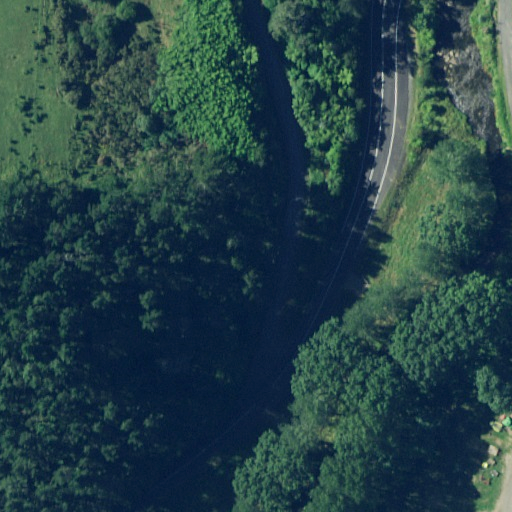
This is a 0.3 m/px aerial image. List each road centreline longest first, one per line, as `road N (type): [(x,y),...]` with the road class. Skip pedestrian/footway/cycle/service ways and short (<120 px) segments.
road 1 (tertiary): [(385,0),(372,173),(307,331),(269,391)]
road 2 (residential): [(269,391),(261,310),(286,201),(288,146),(243,0)]
road 3 (tertiary): [(269,391),(230,431),(115,511)]
